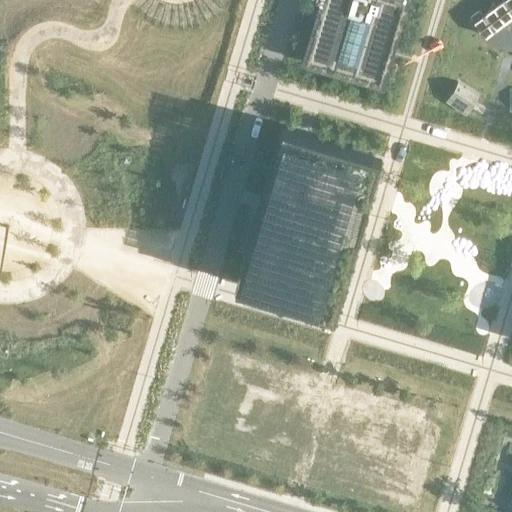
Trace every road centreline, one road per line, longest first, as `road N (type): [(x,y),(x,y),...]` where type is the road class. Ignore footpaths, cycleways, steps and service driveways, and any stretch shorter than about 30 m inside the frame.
road 1 (unclassified): [(288,0),(145,475)]
road 2 (tertiary): [(118,466),(0,431)]
